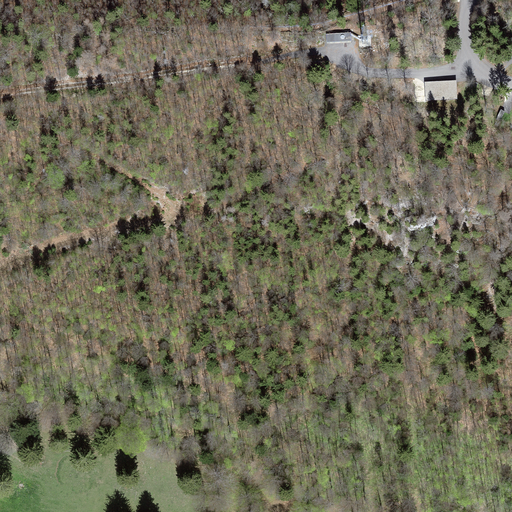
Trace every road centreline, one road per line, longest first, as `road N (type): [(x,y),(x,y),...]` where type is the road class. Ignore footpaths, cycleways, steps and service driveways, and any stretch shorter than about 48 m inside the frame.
road 1 (track): [(0,264),(174,211),(101,159),(0,116)]
road 2 (track): [(247,60),(0,93)]
road 3 (track): [(172,215),(229,206),(389,126)]
